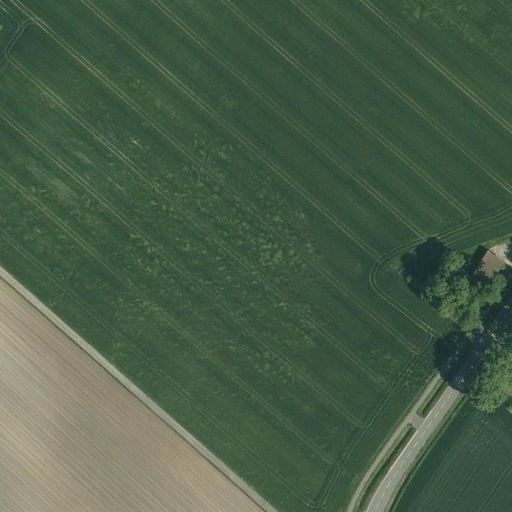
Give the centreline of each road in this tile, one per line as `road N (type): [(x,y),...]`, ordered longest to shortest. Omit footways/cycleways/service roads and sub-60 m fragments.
road 1 (track): [(0,278),(263,511)]
road 2 (tertiary): [(511,312),(375,511)]
